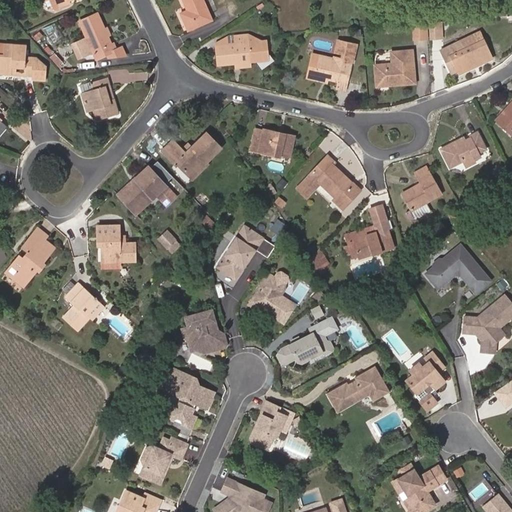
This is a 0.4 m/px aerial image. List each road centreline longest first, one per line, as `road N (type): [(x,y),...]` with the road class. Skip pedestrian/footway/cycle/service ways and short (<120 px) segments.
road 1 (track): [(0,322),(110,382),(79,469),(37,511)]
road 2 (residential): [(360,122),(183,76)]
road 3 (residential): [(88,172),(56,146),(30,163),(27,184),(39,199),(55,209),(73,204)]
road 4 (residential): [(191,511),(247,373)]
road 5 (residential): [(183,76),(88,172)]
